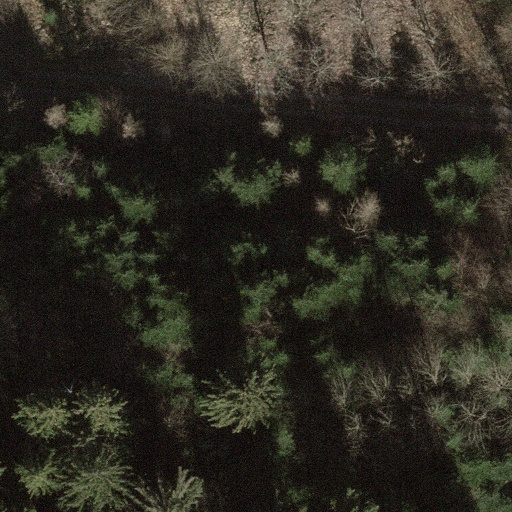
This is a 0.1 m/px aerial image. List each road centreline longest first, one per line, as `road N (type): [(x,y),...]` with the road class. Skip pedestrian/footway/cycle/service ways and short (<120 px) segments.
road 1 (track): [(511,121),(0,84)]
road 2 (track): [(120,511),(0,430)]
